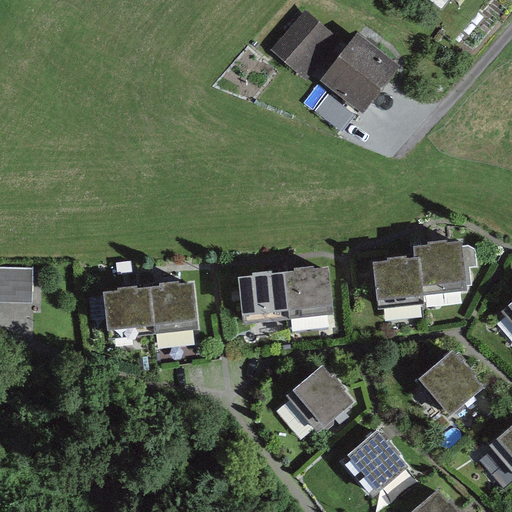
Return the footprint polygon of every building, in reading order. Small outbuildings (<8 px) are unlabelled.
[(304,29),(271,62),(300,90),(332,57),(304,29)] [(321,82),(361,119),(393,84),(353,47),(321,82)] [(407,269),(411,305),(461,301),(456,253),(439,254),(438,248),(420,249),(421,255),(407,256),(407,269)] [(380,272),(364,274),(368,315),(412,311),(411,305),(407,269),(395,270),(394,266),(379,268),(380,272)] [(277,282),(282,326),(325,321),(319,278),(304,279),(303,275),(286,277),(286,281),(277,282)] [(30,279),(0,278),(0,311),(28,312),(30,279)] [(243,287),(230,288),(235,331),(282,326),(277,282),(261,284),(260,281),(242,283),(243,287)] [(139,298),(144,344),(191,338),(186,293),(170,295),(169,291),(149,293),(149,297),(139,298)] [(97,304),(102,349),(144,344),(139,298),(129,299),(128,294),(107,296),(108,302),(97,304)] [(511,304),(498,316),(511,332),(511,304)] [(444,362),(410,390),(440,427),(475,399),(468,390),(473,387),(460,370),(454,375),(444,362)] [(280,404),(309,442),(346,414),(338,403),(342,399),(331,384),(323,390),(314,378),(280,404)] [(511,429),(487,449),(511,479),(511,429)] [(366,438),(336,464),(367,500),(395,475),(387,465),(391,462),(380,448),(377,451),(366,438)] [(438,511),(428,500),(413,511),(444,511),(443,510),(441,511),(438,511)]
